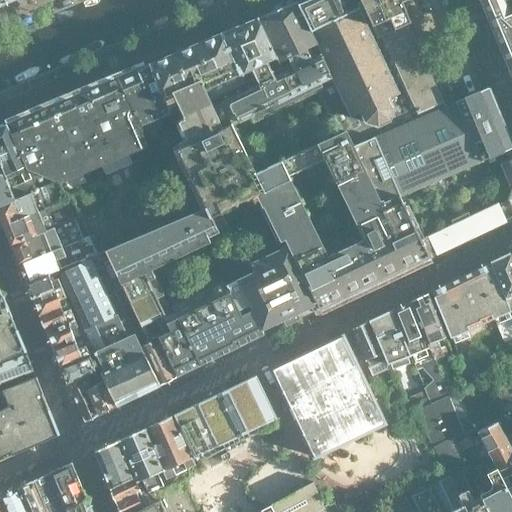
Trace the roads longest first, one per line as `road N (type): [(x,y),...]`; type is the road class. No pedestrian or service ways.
road 1 (residential): [(0,108),(260,0)]
road 2 (residential): [(78,441),(0,252)]
